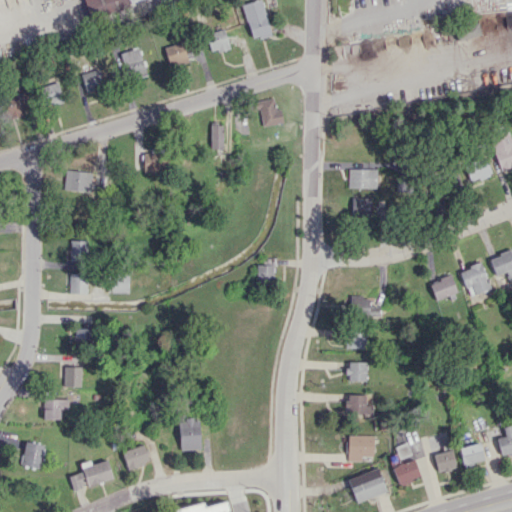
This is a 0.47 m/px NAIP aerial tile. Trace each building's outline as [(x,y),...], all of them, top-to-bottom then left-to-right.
[(87,0),(90,12),(126,4),(125,0),(87,0)] [(253,0),(240,4),(252,39),(272,33),(260,0),(253,0)] [(480,35),(477,21),(453,26),(456,40),(480,35)] [(229,47),(224,28),(205,34),(211,52),(229,47)] [(164,47),(169,65),(187,60),(182,41),(164,47)] [(146,75),(140,47),(119,51),(125,79),(146,75)] [(104,84),(100,68),(81,72),(85,89),(104,84)] [(62,102),(59,82),(40,85),(44,105),(62,102)] [(7,116),(32,111),(27,91),(2,96),(7,116)] [(260,125),(282,123),(280,109),(275,110),(273,97),(256,100),(260,125)] [(210,148),(222,148),(222,123),(210,123),(210,148)] [(501,169),(511,164),(511,140),(508,129),(488,138),(501,169)] [(471,182),(491,173),(484,156),(464,165),(471,182)] [(154,157),(144,157),(144,171),(154,171),(154,157)] [(376,168),(348,168),(347,187),(376,187),(376,168)] [(89,192),(92,172),(66,169),(63,189),(89,192)] [(445,175),(448,188),(460,185),(457,173),(445,175)] [(370,197),(351,197),(351,214),(370,214),(370,197)] [(88,240),(70,240),(69,260),(88,261),(88,240)] [(509,279),(511,277),(511,253),(511,250),(489,257),(496,275),(506,271),(509,279)] [(468,295),(489,289),(482,263),(461,268),(468,295)] [(256,282),(273,282),(273,264),(256,264),(256,282)] [(86,293),(86,273),(69,272),(68,292),(86,293)] [(109,274),(109,292),(127,292),(127,274),(109,274)] [(429,282),(436,299),(457,291),(450,274),(429,282)] [(379,305),(369,306),(368,295),(350,296),(350,316),(379,316),(379,305)] [(90,328),(72,328),(71,345),(90,345),(90,328)] [(366,348),(367,329),(346,328),(346,347),(366,348)] [(366,361),(346,361),(346,380),(365,380),(366,361)] [(81,366),(63,366),(63,386),(81,386),(81,366)] [(365,394),(347,394),(346,413),(371,413),(371,404),(365,404),(365,394)] [(43,418),(60,419),(61,408),(68,409),(68,399),(43,398),(43,418)] [(179,418),(179,449),(199,449),(199,417),(179,418)] [(497,437),(500,455),(511,453),(511,424),(503,426),(505,435),(497,437)] [(347,460),(362,460),(362,455),(373,455),(373,435),(347,435),(347,460)] [(21,465),(41,467),(44,444),(24,441),(21,465)] [(484,460),(480,442),(458,447),(462,465),(484,460)] [(129,467),(149,461),(143,444),(123,450),(129,467)] [(438,472),(456,467),(451,449),(433,454),(438,472)] [(68,475),(73,489),(112,478),(106,459),(91,463),(90,459),(79,462),(82,471),(68,475)] [(391,462),(397,483),(419,477),(414,459),(401,462),(400,459),(391,462)] [(385,492),(379,468),(348,477),(354,501),(385,492)] [(203,501),(172,509),(172,511),(229,511),(227,500),(204,505),(203,501)]
